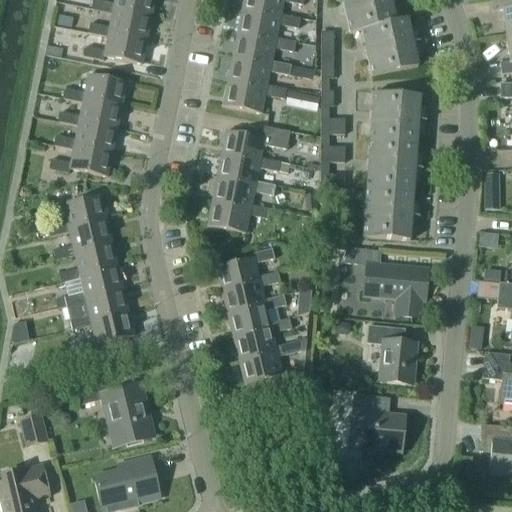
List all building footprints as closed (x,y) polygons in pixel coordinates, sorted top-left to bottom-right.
[(112,11),(150,19),(153,0),(114,0),(113,6),(94,2),(92,12),(111,16),(112,11)] [(279,21),(279,17),(282,3),(302,7),(303,0),(243,0),(241,14),(279,21)] [(390,0),(389,0),(341,0),(344,10),(390,0)] [(361,32),(361,31),(395,23),(390,0),(344,10),(349,34),(361,32)] [(506,37),(511,36),(511,0),(498,0),(490,1),(492,13),(502,12),(506,37)] [(107,35),(145,43),(150,19),(112,11),(111,16),(109,29),(89,25),(87,36),(106,39),(107,35)] [(274,45),(275,40),(277,27),(297,31),(299,21),(279,17),(279,21),(241,14),(236,37),(274,45)] [(59,17),(57,26),(71,29),(73,19),(59,17)] [(361,31),(361,32),(366,55),(411,45),(406,21),(395,23),(361,31)] [(333,42),(333,34),(320,34),(320,42),(333,42)] [(107,35),(106,39),(104,53),(84,49),(83,59),(103,63),(103,59),(141,67),(145,43),(107,35)] [(511,36),(506,37),(509,63),(499,64),(500,77),(511,75),(511,36)] [(269,68),(270,64),(273,50),(292,54),(294,44),(275,40),(274,45),(236,37),(231,61),(269,68)] [(411,45),(366,55),(371,79),(417,69),(411,45)] [(45,58),(60,61),(62,51),(47,48),(45,58)] [(265,92),(265,87),(268,74),(288,78),(290,68),(270,64),(269,68),(231,61),(227,84),(265,92)] [(290,68),(288,78),(299,80),(301,70),(290,68)] [(126,84),(88,76),(84,95),(64,91),(62,101),(82,105),(82,101),(121,108),(126,84)] [(320,81),(320,93),(328,93),(328,81),(320,81)] [(222,108),(260,116),(263,98),(283,101),(285,91),(265,87),(265,92),(227,84),(222,108)] [(511,85),(499,85),(499,100),(511,100),(511,85)] [(287,93),(284,106),(300,110),(303,97),(287,93)] [(320,93),(320,101),(332,101),(332,93),(328,93),(320,93)] [(373,94),(371,119),(417,122),(419,98),(373,94)] [(78,124),(116,132),(121,108),(82,101),(82,105),(79,118),(59,114),(57,124),(77,128),(78,124)] [(320,101),(320,109),(328,109),(332,109),(332,101),(320,101)] [(320,109),(320,121),(328,121),(328,109),(320,109)] [(369,143),(416,146),(417,122),(371,119),(369,143)] [(320,121),(320,129),(332,129),(332,121),(328,121),(320,121)] [(332,121),(332,129),(344,129),(344,121),(332,121)] [(73,147),(111,155),(116,132),(78,124),(77,128),(74,142),(55,138),(53,148),(72,152),(73,147)] [(265,129),(263,137),(263,141),(225,133),(220,157),(258,165),(259,160),(262,147),(285,151),(289,134),(265,129)] [(320,129),(320,137),(328,137),(332,137),(332,129),(320,129)] [(332,129),(332,137),(344,137),(344,129),(332,129)] [(320,137),(319,149),(328,149),(328,137),(320,137)] [(367,167),(414,170),(416,146),(369,143),(367,167)] [(73,147),(72,152),(69,165),(50,161),(48,171),(68,176),(69,172),(106,179),(111,155),(73,147)] [(319,149),(319,157),(331,157),(331,149),(328,149),(319,149)] [(331,149),(331,157),(343,157),(344,149),(331,149)] [(254,188),(254,184),(257,170),(277,174),(279,164),(259,160),(258,165),(220,157),(216,181),(254,188)] [(319,157),(319,165),(327,165),(331,165),(331,157),(319,157)] [(331,157),(331,165),(343,165),(343,157),(331,157)] [(279,164),(277,174),(286,176),(288,166),(279,164)] [(319,172),(319,177),(327,177),(327,165),(319,165),(319,168),(319,171),(319,172)] [(366,191),(412,194),(414,170),(367,167),(366,191)] [(327,177),(319,177),(319,185),(331,185),(331,177),(327,177)] [(343,177),(331,177),(331,185),(343,185),(343,177)] [(484,213),(498,213),(498,177),(484,177),(484,213)] [(249,212),(250,207),(253,194),(272,198),(274,188),(254,184),(254,188),(216,181),(211,204),(249,212)] [(331,185),(319,185),(319,193),(331,193),(331,185)] [(343,185),(331,185),(331,193),(343,193),(343,185)] [(364,215),(410,218),(412,194),(366,191),(364,215)] [(49,239),(68,234),(67,230),(105,220),(99,196),(61,206),(66,224),(46,228),(49,239)] [(316,211),(316,196),(304,197),(305,212),(316,211)] [(249,212),(211,204),(206,228),(244,236),(248,218),(267,221),(269,211),(250,207),(249,212)] [(410,218),(364,215),(362,239),(409,243),(410,218)] [(110,244),(105,220),(67,230),(68,234),(71,247),(52,252),(54,262),(74,257),(73,253),(110,244)] [(116,267),(110,244),(73,253),(74,257),(77,270),(58,275),(60,285),(80,280),(78,276),(116,267)] [(366,267),(379,268),(380,253),(345,250),(343,265),(366,268),(366,267)] [(215,269),(221,292),(258,283),(257,279),(254,265),(273,261),(271,251),(251,256),(252,260),(215,269)] [(122,290),(116,267),(78,276),(80,280),(83,294),(63,298),(66,309),(85,304),(84,300),(122,290)] [(426,272),(379,268),(366,267),(366,268),(363,298),(395,301),(394,317),(418,320),(420,303),(423,303),(426,272)] [(277,274),(257,279),(258,283),(221,292),(226,316),(264,307),(263,302),(260,289),(279,284),(277,274)] [(484,274),(483,284),(498,285),(499,275),(484,274)] [(511,329),(511,345),(511,286),(498,285),(496,310),(511,311),(511,329)] [(127,314),(122,290),(84,300),(85,304),(88,317),(69,322),(71,332),(91,327),(90,323),(127,314)] [(309,315),(311,290),(298,294),(296,319),(309,315)] [(282,297),(263,302),(264,307),(226,316),(232,339),(270,330),(269,325),(265,312),(285,307),(282,297)] [(63,298),(55,301),(57,311),(66,309),(63,298)] [(90,323),(91,327),(94,340),(74,345),(77,355),(97,350),(96,347),(133,338),(127,314),(90,323)] [(288,321),(269,325),(270,330),(232,339),(237,362),(275,353),(274,349),(271,336),(290,331),(288,321)] [(339,327),(336,331),(338,335),(346,336),(349,332),(347,328),(339,327)] [(411,387),(415,345),(403,344),(404,331),(367,328),(365,346),(382,347),(379,384),(411,387)] [(277,359),(296,354),(304,352),(305,341),(274,349),(275,353),(237,362),(243,386),(281,377),(277,359)] [(511,406),(511,369),(507,369),(509,357),(483,355),(481,381),(501,383),(499,405),(511,406)] [(114,448),(151,440),(146,421),(148,420),(140,387),(107,395),(103,381),(74,388),(78,408),(103,402),(114,448)] [(400,455),(404,419),(377,416),(379,400),(352,397),(350,419),(364,420),(361,451),(400,455)] [(62,416),(58,420),(59,426),(64,427),(69,424),(67,418),(62,416)] [(26,449),(46,444),(40,418),(19,423),(26,449)] [(511,477),(511,444),(510,444),(511,429),(481,427),(478,454),(494,455),(492,476),(511,477)] [(117,473),(92,479),(100,511),(118,511),(137,508),(136,505),(159,500),(149,459),(116,467),(117,473)] [(0,491),(0,511),(36,511),(33,500),(47,497),(40,470),(27,473),(26,471),(8,476),(11,488),(0,491)]
